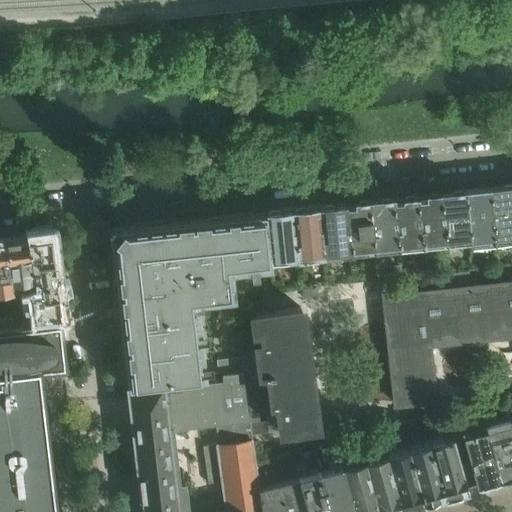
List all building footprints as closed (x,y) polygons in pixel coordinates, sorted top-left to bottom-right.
[(511,188),(511,185),(489,187),(495,243),(511,240),(511,188)] [(489,187),(465,190),(470,240),(471,245),(495,243),(489,187)] [(465,190),(441,192),(446,243),(470,240),(465,190)] [(441,192),(416,195),(422,245),(446,243),(441,192)] [(416,195),(393,197),(399,248),(422,245),(416,195)] [(393,197),(369,200),(375,250),(399,248),(393,197)] [(369,200),(345,202),(351,251),(351,253),(375,250),(369,200)] [(345,202),(318,205),(324,254),(351,251),(345,202)] [(318,205),(292,208),(297,257),(324,254),(318,205)] [(264,211),(262,211),(268,260),(270,260),(297,257),(292,208),(264,210),(264,211)] [(235,294),(233,282),(232,271),(260,268),(271,266),(270,260),(268,260),(262,211),(252,212),(221,215),(114,226),(109,232),(127,385),(205,377),(200,327),(198,307),(207,306),(207,300),(214,299),(235,297),(235,294)] [(43,234),(27,236),(32,277),(39,276),(40,285),(44,285),(55,283),(50,239),(43,234)] [(27,236),(6,238),(10,283),(32,281),(32,277),(27,236)] [(6,238),(0,238),(0,292),(11,291),(10,283),(6,238)] [(468,272),(453,273),(454,284),(470,283),(468,272)] [(31,304),(32,317),(58,313),(55,283),(44,285),(45,292),(34,293),(34,295),(21,297),(22,305),(31,304)] [(384,291),(396,405),(435,401),(428,344),(511,335),(511,283),(413,293),(413,288),(384,291)] [(316,425),(307,355),(301,307),(251,314),(253,329),(261,328),(263,339),(255,340),(259,372),(264,372),(265,374),(268,374),(272,403),(276,403),(278,419),(280,429),(290,428),(291,429),(292,430),(292,431),(294,431),(295,431),(296,431),(298,430),(298,429),(299,429),(299,427),(316,425)] [(59,323),(58,313),(32,317),(33,327),(59,323)] [(54,511),(38,370),(64,367),(59,323),(33,327),(0,330),(0,511),(54,511)] [(205,377),(127,385),(141,511),(261,511),(261,508),(259,486),(256,470),(255,463),(252,434),(280,430),(280,429),(278,419),(260,421),(255,378),(251,371),(244,372),(222,375),(205,377)] [(453,400),(455,409),(483,402),(481,393),(453,400)] [(511,432),(508,417),(484,423),(501,481),(511,477),(511,432)] [(501,481),(484,423),(461,430),(476,488),(501,481)] [(466,490),(451,435),(429,441),(444,496),(466,490)] [(444,496),(429,441),(408,447),(422,502),(444,496)] [(408,447),(386,453),(400,508),(422,502),(408,447)] [(386,453),(363,459),(377,511),(384,511),(400,508),(386,453)] [(306,511),(297,476),(296,471),(291,454),(255,463),(256,470),(259,486),(261,508),(261,511),(306,511)] [(377,511),(363,459),(342,464),(354,511),(377,511)] [(354,511),(342,464),(319,470),(330,511),(354,511)] [(330,511),(319,470),(297,476),(306,511),(330,511)]
